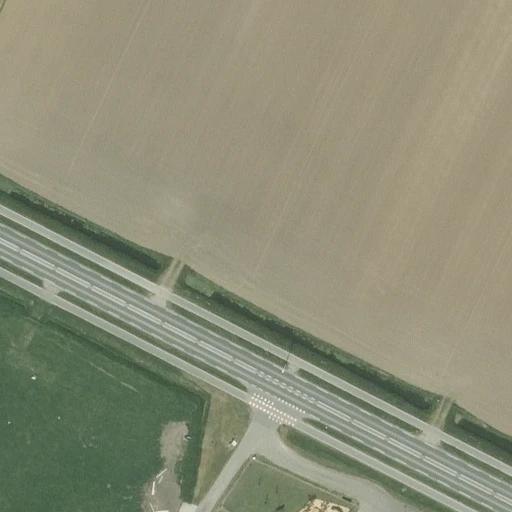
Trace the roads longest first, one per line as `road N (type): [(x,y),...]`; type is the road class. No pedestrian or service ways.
road 1 (primary): [(283,388),(0,236)]
road 2 (primary): [(511,505),(283,388)]
road 3 (residential): [(254,434),(402,511)]
